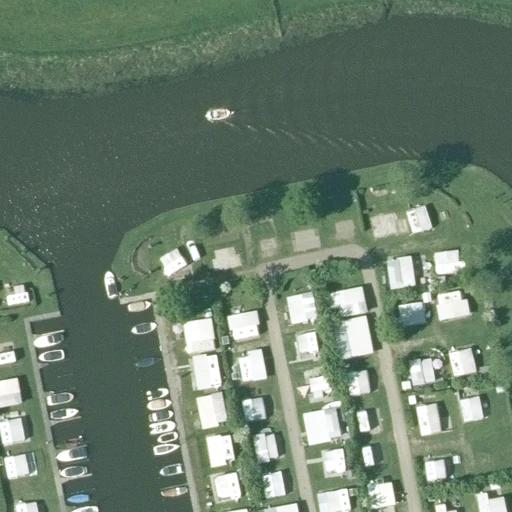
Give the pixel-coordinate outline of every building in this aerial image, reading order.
[(398,211),(403,233),(424,229),(418,206),(398,211)] [(363,216),(370,240),(391,234),(384,210),(363,216)] [(337,211),(322,212),(325,238),(339,236),(337,211)] [(313,227),(283,229),(284,253),(309,252),(309,236),(313,236),(313,227)] [(196,243),(202,273),(236,265),(230,236),(196,243)] [(272,244),(252,246),(253,258),(273,257),(272,244)] [(429,277),(458,272),(453,247),(424,253),(429,277)] [(406,262),(380,265),(382,286),(408,284),(406,262)] [(290,326),(311,318),(302,293),(280,301),(290,326)] [(356,293),(337,296),(340,318),(360,314),(356,293)] [(417,325),(418,302),(392,301),(392,324),(417,325)] [(223,315),(227,339),(252,335),(247,311),(223,315)] [(175,320),(179,353),(208,349),(204,316),(175,320)] [(331,350),(360,349),(359,325),(331,326),(331,350)] [(444,375),(468,373),(465,347),(441,349),(444,375)] [(236,409),(264,407),(263,382),(254,382),(253,354),(233,355),(236,409)] [(195,385),(214,384),(213,359),(193,360),(195,385)] [(425,359),(402,361),(404,384),(427,382),(425,359)] [(345,397),(367,392),(362,368),(340,372),(345,397)] [(295,376),(301,397),(310,395),(303,374),(295,376)] [(9,376),(0,376),(0,405),(13,404),(9,376)] [(194,428),(222,423),(215,390),(187,396),(194,428)] [(452,398),(454,422),(474,420),(472,396),(452,398)] [(409,405),(412,435),(432,434),(430,404),(409,405)] [(352,435),(376,431),(373,411),(348,415),(352,435)] [(328,412),(303,419),(305,430),(331,423),(328,412)] [(12,417),(0,419),(0,444),(17,442),(12,417)] [(307,445),(332,441),(330,428),(305,431),(307,445)] [(197,431),(200,456),(224,454),(222,429),(197,431)] [(244,435),(252,465),(274,460),(267,429),(244,435)] [(306,475),(339,471),(335,445),(302,449),(306,475)] [(357,468),(376,466),(373,445),(354,447),(357,468)] [(461,445),(460,475),(485,476),(485,445),(461,445)] [(0,469),(3,482),(23,478),(18,453),(0,456),(0,469)] [(455,481),(454,459),(426,461),(427,483),(455,481)] [(210,499),(233,493),(227,469),(204,475),(210,499)] [(365,499),(390,494),(387,478),(361,483),(365,499)] [(471,511),(482,511),(480,491),(469,492),(471,511)] [(484,511),(498,511),(495,494),(481,497),(484,511)] [(377,511),(377,499),(364,500),(364,511),(377,511)] [(286,511),(286,502),(262,503),(262,511),(286,511)] [(444,511),(444,502),(427,504),(428,511),(444,511)]
